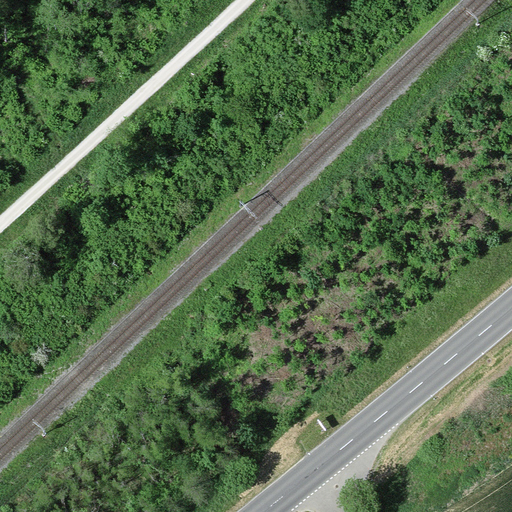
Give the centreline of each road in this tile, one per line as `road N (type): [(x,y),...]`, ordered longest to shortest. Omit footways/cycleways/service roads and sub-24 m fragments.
road 1 (track): [(0,223),(242,0)]
road 2 (secondary): [(511,308),(262,511)]
